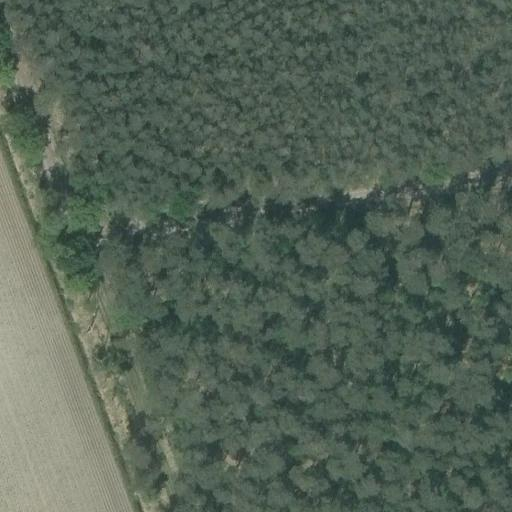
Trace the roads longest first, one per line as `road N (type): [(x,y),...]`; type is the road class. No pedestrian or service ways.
road 1 (track): [(67,247),(511,182)]
road 2 (track): [(165,511),(67,247)]
road 3 (track): [(67,247),(0,57)]
